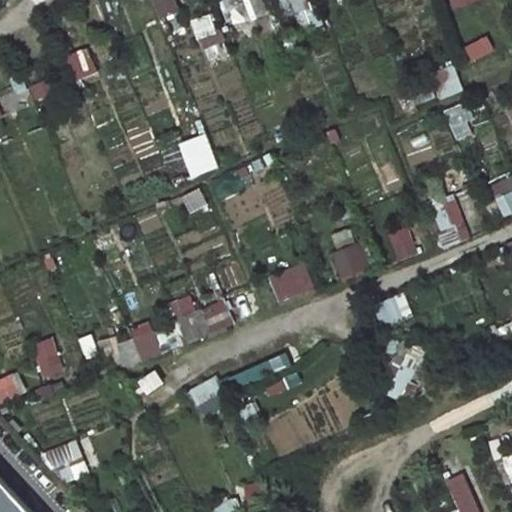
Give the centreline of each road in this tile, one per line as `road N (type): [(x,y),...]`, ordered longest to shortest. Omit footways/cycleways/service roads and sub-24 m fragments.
road 1 (track): [(202,356),(511,229)]
road 2 (track): [(511,389),(354,471),(334,511)]
